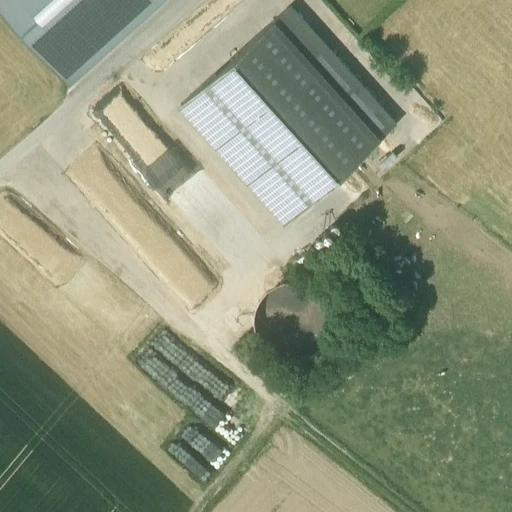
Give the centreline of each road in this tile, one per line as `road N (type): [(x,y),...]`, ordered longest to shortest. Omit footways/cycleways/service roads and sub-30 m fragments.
road 1 (track): [(7,167),(279,406)]
road 2 (track): [(413,511),(279,406)]
road 3 (track): [(193,511),(279,406)]
